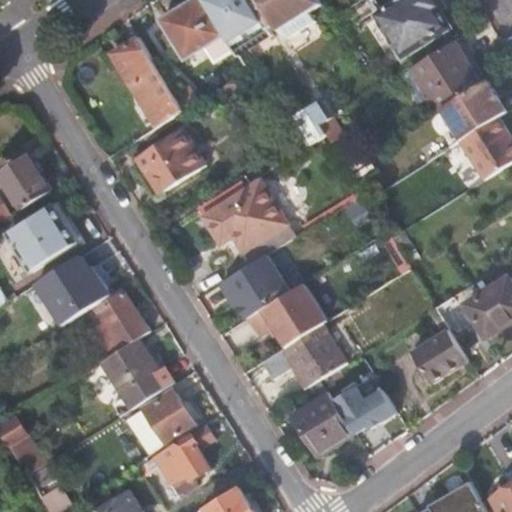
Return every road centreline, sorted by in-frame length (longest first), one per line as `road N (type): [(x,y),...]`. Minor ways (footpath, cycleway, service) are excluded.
road 1 (residential): [(307,511),(17,57)]
road 2 (residential): [(345,511),(511,388)]
